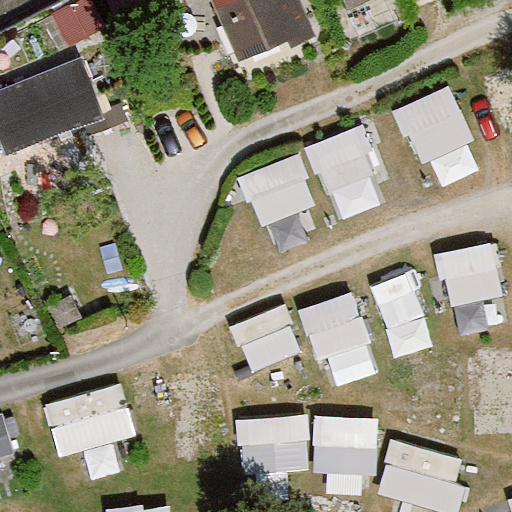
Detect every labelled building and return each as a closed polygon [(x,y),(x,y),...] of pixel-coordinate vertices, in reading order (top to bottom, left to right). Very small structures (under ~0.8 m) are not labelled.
[(236,53),(302,25),(290,0),(214,0),(213,1),(236,53)] [(421,158),(479,136),(456,76),(397,98),(421,158)] [(35,207),(99,180),(65,100),(1,127),(35,207)] [(340,211),(386,195),(360,118),(314,133),(340,211)] [(257,215),(319,199),(304,146),(243,162),(257,215)] [(510,284),(496,231),(439,245),(452,299),(510,284)] [(377,275),(390,320),(433,309),(421,263),(377,275)] [(305,298),(333,381),(386,364),(359,280),(305,298)] [(235,314),(250,363),(304,346),(289,297),(235,314)] [(201,372),(161,379),(175,463),(213,458),(201,372)] [(123,379),(45,401),(50,423),(129,403),(123,379)] [(308,402),(240,411),(249,469),(317,460),(308,402)] [(377,485),(380,408),(323,406),(320,483),(377,485)] [(1,407),(0,407),(0,452),(13,448),(1,407)] [(389,437),(385,494),(467,500),(471,444),(389,437)] [(152,511),(151,499),(106,505),(106,511),(152,511)]
